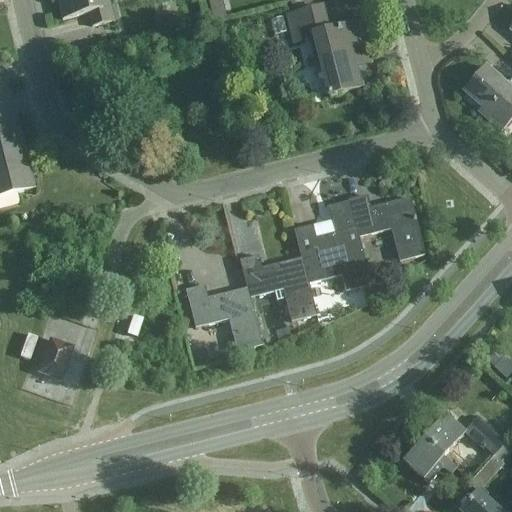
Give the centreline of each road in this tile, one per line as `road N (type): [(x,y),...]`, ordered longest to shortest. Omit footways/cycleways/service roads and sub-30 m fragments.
road 1 (residential): [(435,131),(193,191),(164,189),(59,127),(21,0)]
road 2 (tertiary): [(511,238),(406,353),(358,381),(293,400)]
road 3 (tertiary): [(297,423),(365,404),(414,375),(511,271)]
road 4 (tertiary): [(293,400),(100,449),(85,465)]
road 5 (tertiary): [(85,465),(106,472),(297,423)]
